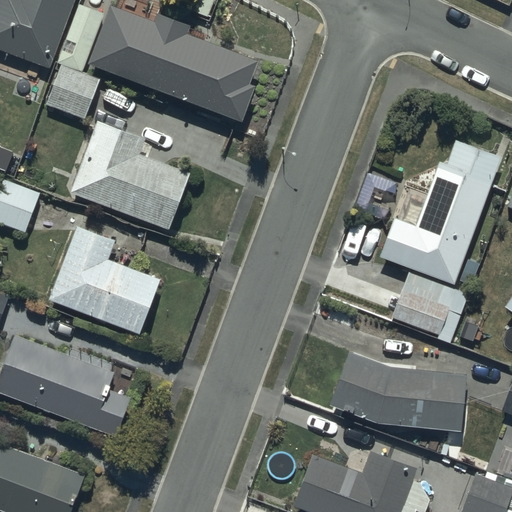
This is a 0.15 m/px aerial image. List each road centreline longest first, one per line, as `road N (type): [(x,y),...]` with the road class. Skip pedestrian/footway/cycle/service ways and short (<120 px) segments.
road 1 (residential): [(182,511),(371,0)]
road 2 (residential): [(375,0),(511,62)]
